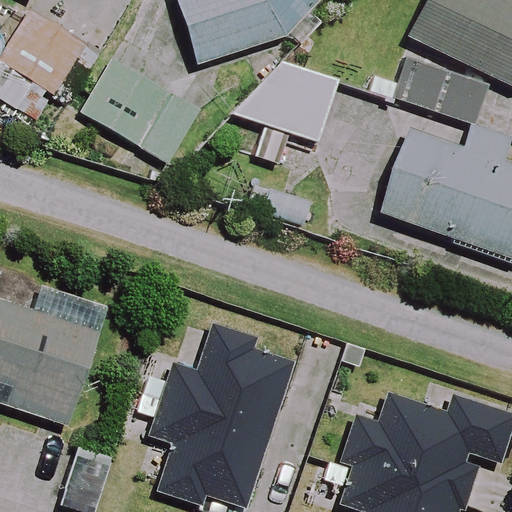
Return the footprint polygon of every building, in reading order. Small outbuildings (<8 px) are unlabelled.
[(314,29),(299,15),(312,0),(164,0),(188,72),(276,43),(280,39),(294,51),(314,29)] [(511,12),(486,0),(418,0),(398,43),(505,95),(511,94),(511,12)] [(78,50),(21,15),(0,49),(0,70),(47,100),(78,50)] [(190,116),(104,65),(73,118),(158,169),(190,116)] [(480,91),(398,65),(385,104),(467,130),(480,91)] [(277,66),(223,120),(260,133),(251,160),(274,168),(283,142),(309,151),(331,84),(277,66)] [(462,132),(454,156),(399,138),(371,219),(511,266),(511,172),(494,166),(502,145),(462,132)] [(89,340),(0,310),(0,411),(58,431),(89,340)] [(187,375),(163,367),(137,443),(162,451),(146,497),(189,511),(192,511),(197,500),(233,511),(235,511),(285,368),(244,354),(248,344),(203,329),(187,375)] [(332,511),(455,511),(468,473),(455,469),(459,456),(492,467),(507,420),(446,400),(440,416),(380,397),(370,428),(347,421),(332,468),(344,472),(331,511),(332,511)] [(86,511),(102,464),(71,454),(53,510),(57,511),(86,511)]
